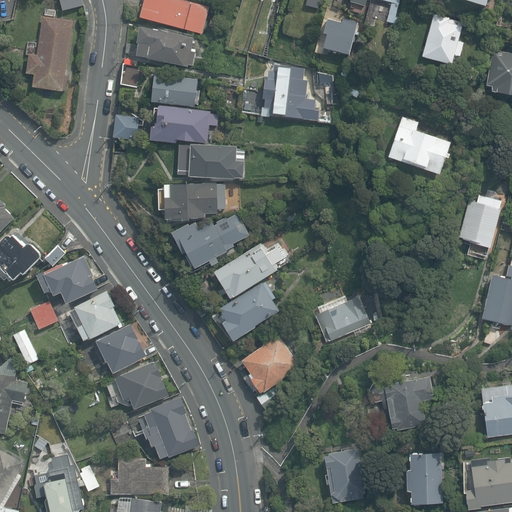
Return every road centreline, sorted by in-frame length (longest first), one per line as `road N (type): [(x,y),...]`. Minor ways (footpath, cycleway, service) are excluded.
road 1 (tertiary): [(240,511),(219,403),(75,195)]
road 2 (residential): [(75,195),(105,56),(103,0)]
